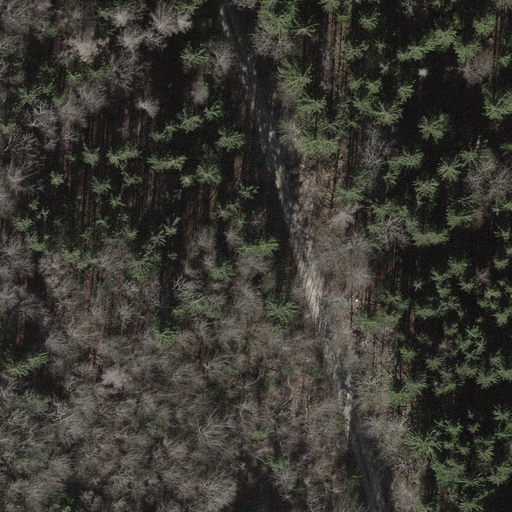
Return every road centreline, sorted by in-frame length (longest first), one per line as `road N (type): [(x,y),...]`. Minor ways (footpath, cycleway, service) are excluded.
road 1 (track): [(231,0),(382,511)]
road 2 (track): [(0,203),(78,511)]
